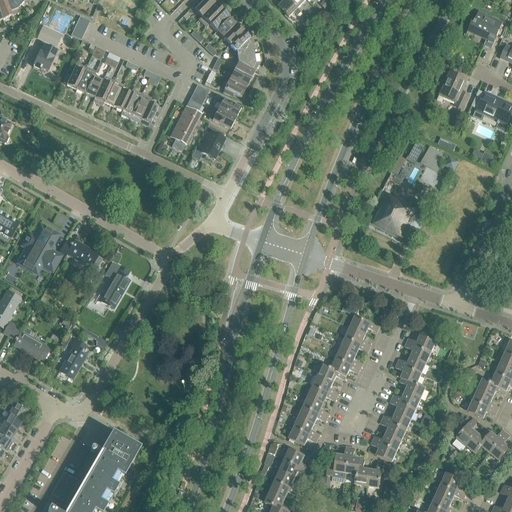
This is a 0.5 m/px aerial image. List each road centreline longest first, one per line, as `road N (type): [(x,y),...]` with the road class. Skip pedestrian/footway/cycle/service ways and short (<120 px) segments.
road 1 (secondary): [(261,241),(186,511)]
road 2 (secondary): [(305,255),(340,160),(419,0)]
road 3 (secondary): [(383,0),(300,148),(261,241)]
road 4 (secondary): [(225,511),(305,255)]
road 5 (residential): [(227,193),(284,76),(282,45),(244,5)]
road 6 (residential): [(172,261),(0,161)]
road 7 (residential): [(83,409),(172,261)]
road 8 (residential): [(0,88),(149,157)]
road 9 (residential): [(349,432),(416,291)]
road 10 (residential): [(457,303),(511,179)]
